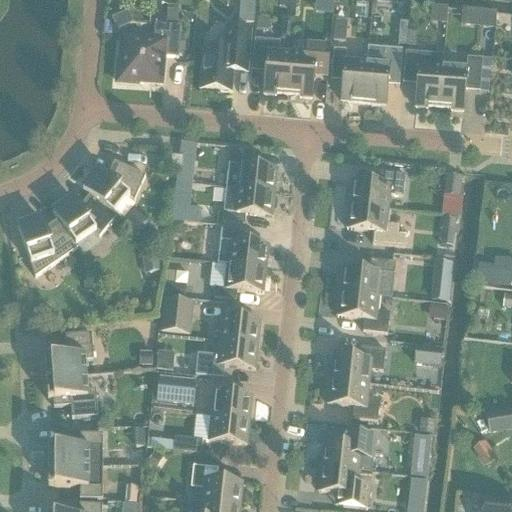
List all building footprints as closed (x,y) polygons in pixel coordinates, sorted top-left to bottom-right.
[(497,13),(485,11),(484,23),(496,24),(497,13)] [(274,19),(257,18),(256,32),(273,33),(274,19)] [(153,44),(123,42),(121,63),(118,63),(116,84),(138,86),(138,83),(160,85),(162,59),(178,60),(180,28),(154,26),(153,44)] [(203,50),(199,91),(231,94),(234,65),(248,66),(251,32),(225,30),(223,52),(203,50)] [(287,96),(291,55),(278,54),(279,43),(254,41),(251,72),(265,73),(263,97),(276,98),(276,95),(287,96)] [(303,56),(291,55),(287,96),(299,97),(299,100),(311,101),(313,77),(327,78),(330,47),(304,45),(303,56)] [(341,103),(363,105),(367,60),(345,58),(346,51),(333,50),(331,81),(342,82),(341,103)] [(367,60),(363,105),(385,107),(387,86),(399,87),(402,52),(380,50),(379,61),(367,60)] [(427,108),(439,109),(442,68),(443,57),(405,54),(403,85),(416,86),(414,110),(427,111),(427,108)] [(442,68),(439,109),(450,110),(450,113),(463,114),(464,92),(479,93),(482,60),(467,59),(466,70),(442,68)] [(228,166),(226,190),(235,191),(274,195),(277,171),(250,168),(251,158),(229,156),(228,166)] [(183,159),(172,157),(170,168),(181,170),(183,159)] [(82,192),(92,200),(92,199),(113,217),(114,216),(128,199),(133,203),(145,178),(113,164),(106,179),(98,173),(96,175),(91,173),(84,189),(82,192)] [(349,207),(388,211),(389,197),(402,199),(404,177),(379,174),(378,186),(352,183),(349,207)] [(446,177),(444,197),(458,198),(460,178),(446,177)] [(498,206),(498,183),(485,183),(485,207),(498,206)] [(223,214),(222,224),(244,226),(245,216),(271,219),(274,195),(235,191),(226,190),(223,214)] [(52,215),(59,225),(60,225),(76,247),(94,234),(98,240),(116,218),(114,216),(113,217),(92,199),(92,200),(81,213),(72,201),(69,203),(66,200),(55,213),(52,215)] [(386,224),(388,211),(349,207),(346,231),(373,234),(372,244),(405,248),(406,235),(398,234),(399,225),(386,224)] [(60,225),(59,225),(45,235),(40,221),(37,222),(34,218),(20,228),(17,229),(34,279),(78,249),(76,247),(60,225)] [(455,220),(443,219),(441,240),(454,240),(455,220)] [(227,267),(266,271),(268,247),(242,244),(243,234),(221,232),(220,242),(229,243),(227,267)] [(161,273),(157,257),(143,260),(147,276),(161,273)] [(342,271),(339,295),(378,299),(391,300),(395,264),(370,262),(369,273),(342,271)] [(263,295),(266,271),(227,267),(224,291),(215,290),(213,300),(235,302),(236,292),(263,295)] [(378,299),(339,295),(337,319),(363,322),(362,332),(384,334),(386,312),(377,311),(378,299)] [(191,305),(165,302),(162,333),(188,336),(191,305)] [(39,333),(38,317),(20,320),(22,335),(39,333)] [(221,319),(219,343),(257,348),(260,323),(221,319)] [(44,359),(46,381),(86,377),(85,363),(93,362),(91,335),(65,337),(66,350),(49,351),(49,352),(51,352),(51,359),(44,359)] [(257,348),(219,343),(217,357),(198,355),(196,376),(223,379),(224,368),(254,372),(257,348)] [(417,347),(415,365),(442,368),(444,350),(417,347)] [(330,382),(368,386),(370,372),(382,373),(385,352),(360,349),(358,361),(332,358),(330,382)] [(86,377),(46,381),(47,402),(55,401),(55,408),(53,408),(53,409),(70,408),(71,420),(97,419),(95,392),(87,392),(86,377)] [(195,381),(160,378),(158,402),(193,405),(195,381)] [(367,400),(368,386),(330,382),(327,406),(353,409),(352,421),(377,424),(379,402),(367,400)] [(213,395),(210,419),(249,423),(252,399),(213,395)] [(511,427),(511,411),(486,416),(489,432),(511,427)] [(249,423),(210,419),(208,443),(246,447),(249,423)] [(48,448),(48,468),(102,469),(102,449),(102,436),(80,436),(80,448),(48,448)] [(323,445),(320,469),(359,474),(371,475),(375,439),(350,436),(349,448),(323,445)] [(431,439),(415,437),(413,458),(429,459),(431,439)] [(174,439),(173,453),(200,456),(202,442),(174,439)] [(145,450),(127,450),(126,467),(145,468),(145,450)] [(154,453),(148,463),(157,468),(163,458),(154,453)] [(48,468),(48,489),(79,489),(79,501),(102,501),(102,489),(102,469),(48,468)] [(203,491),(201,505),(240,509),(242,485),(216,482),(218,470),(193,468),(190,490),(203,491)] [(359,474),(320,469),(318,494),(343,496),(342,508),(367,511),(369,489),(357,488),(359,474)] [(426,483),(410,481),(408,501),(424,503),(426,483)] [(122,511),(133,511),(134,484),(124,483),(122,511)] [(511,511),(511,501),(480,499),(478,511),(511,511)]
